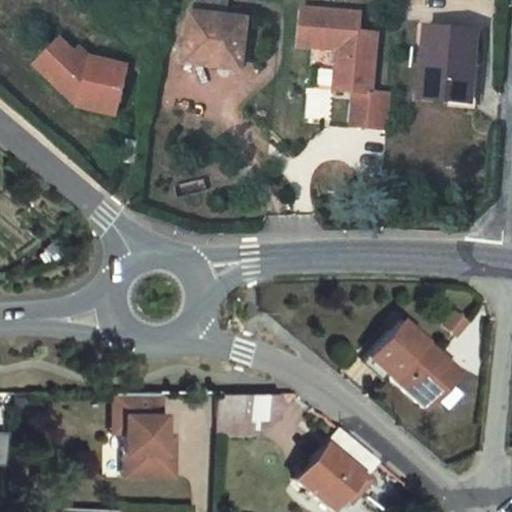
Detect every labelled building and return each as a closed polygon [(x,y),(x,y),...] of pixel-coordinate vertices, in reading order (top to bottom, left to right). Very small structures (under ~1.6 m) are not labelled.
[(193,0),(193,6),(224,10),(224,0),(193,0)] [(190,29),(186,28),(181,81),(237,87),(242,36),(234,35),(235,28),(223,26),(224,11),(192,6),(190,29)] [(353,21),(295,17),(292,54),(309,56),(320,46),(333,47),(332,57),(329,98),(350,100),(347,134),(384,137),(386,102),(366,100),(371,41),(352,40),(353,21)] [(470,44),(420,40),(413,111),(462,114),(470,44)] [(320,46),(309,56),(332,57),(333,47),(320,46)] [(63,52),(39,78),(82,119),(119,128),(130,79),(94,71),(83,60),(78,66),(63,52)] [(139,155),(124,153),(121,177),(136,179),(139,155)] [(456,386),(398,337),(367,373),(425,422),(456,386)] [(287,401),(225,404),(225,429),(262,428),(287,429),(287,401)] [(159,407),(121,408),(121,431),(132,430),(132,446),(131,490),(181,491),(181,461),(170,461),(171,450),(170,430),(167,430),(167,407),(162,407),(159,407)] [(36,414),(20,414),(21,427),(36,426),(36,414)] [(262,428),(225,429),(225,445),(262,445),(262,428)] [(132,430),(121,431),(121,447),(132,446),(132,430)] [(380,464),(340,434),(332,444),(338,449),(303,495),(325,511),(358,511),(388,472),(380,464)] [(181,450),(171,450),(170,461),(181,461),(181,450)]
